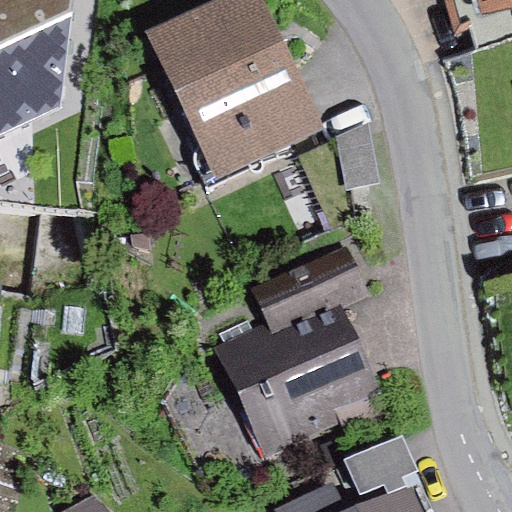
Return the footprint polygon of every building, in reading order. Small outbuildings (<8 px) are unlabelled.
[(0,0),(0,136),(63,107),(73,0),(0,0)] [(263,0),(215,0),(148,31),(217,178),(324,128),(263,0)] [(511,0),(445,0),(455,35),(511,24),(511,0)] [(369,124),(336,138),(346,190),(382,183),(369,124)] [(271,324),(216,349),(265,461),(386,407),(341,307),(371,294),(350,245),(255,287),(271,324)] [(403,439),(349,462),(362,495),(385,485),(390,497),(409,490),(403,477),(416,471),(403,439)] [(343,511),(333,486),(277,510),(277,511),(421,511),(411,488),(409,490),(390,497),(355,511),(343,511)] [(61,511),(110,511),(96,495),(61,511)]
